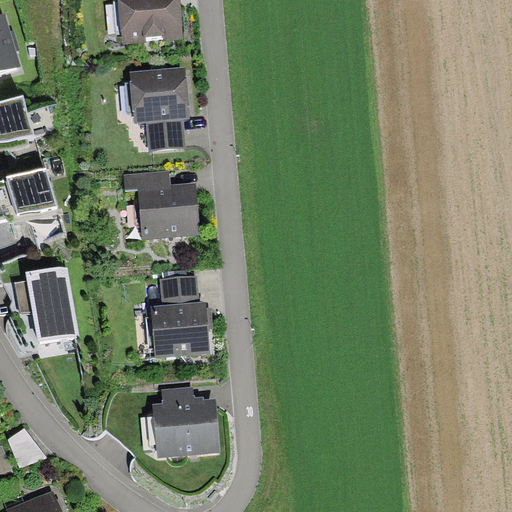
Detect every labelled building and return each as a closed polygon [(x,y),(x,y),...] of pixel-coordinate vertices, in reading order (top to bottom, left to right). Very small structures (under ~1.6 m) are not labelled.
[(182,0),(126,0),(129,36),(185,32),(182,0)] [(0,14),(0,77),(20,72),(4,13),(0,14)] [(153,118),(156,148),(188,145),(186,118),(198,117),(194,69),(137,73),(140,119),(153,118)] [(124,123),(137,122),(135,85),(122,86),(124,123)] [(0,148),(34,137),(22,100),(0,106),(0,148)] [(47,169),(0,180),(0,218),(6,216),(8,221),(16,219),(57,209),(47,169)] [(201,181),(145,185),(148,231),(204,227),(201,181)] [(34,311),(39,344),(63,340),(81,337),(69,266),(26,274),(27,283),(18,284),(23,313),(34,311)] [(212,305),(156,308),(159,354),(215,350),(212,305)] [(218,401),(162,405),(165,451),(221,447),(218,401)] [(45,456),(34,432),(13,441),(23,466),(45,456)] [(63,511),(57,496),(18,511),(63,511)]
